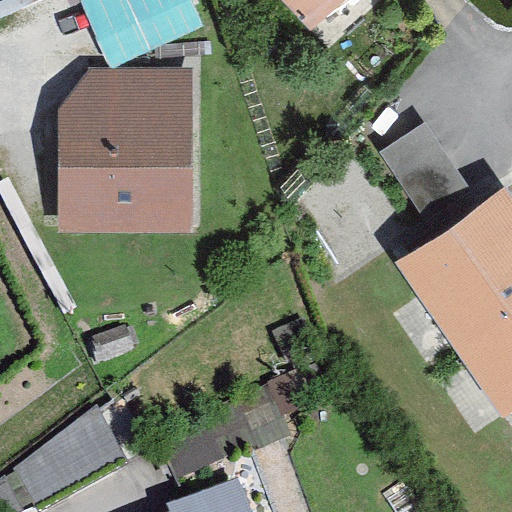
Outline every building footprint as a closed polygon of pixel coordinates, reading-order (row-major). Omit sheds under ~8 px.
[(204,26),(192,0),(84,0),(114,66),(204,26)] [(294,0),(317,26),(346,0),(294,0)] [(94,71),(69,111),(70,232),(199,231),(198,71),(94,71)] [(511,189),(485,207),(429,123),(382,154),(438,237),(408,257),(511,412),(511,189)] [(100,413),(11,462),(33,503),(123,454),(100,413)] [(252,511),(244,490),(183,511),(252,511)]
